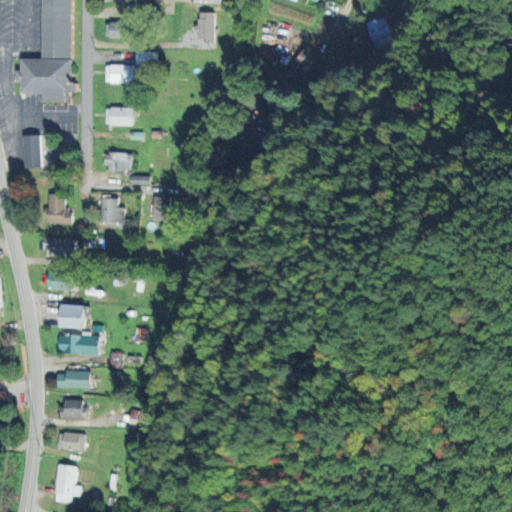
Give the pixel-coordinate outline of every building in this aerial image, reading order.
[(71,0),(42,0),(42,58),(20,58),(20,70),(15,70),(15,81),(21,81),(21,93),(43,93),(42,101),(68,102),(68,92),(75,92),(75,82),(71,82),(71,0)] [(214,41),(213,12),(197,12),(197,41),(214,41)] [(372,49),(391,46),(387,18),(368,21),(372,49)] [(106,22),(105,38),(133,39),(133,23),(106,22)] [(303,84),(321,60),(304,48),(287,72),(303,84)] [(135,65),(105,64),(105,83),(138,83),(139,65),(157,65),(157,51),(135,51),(135,65)] [(132,107),(105,107),(105,125),(131,125),(132,107)] [(41,167),(40,134),(23,135),(24,168),(41,167)] [(256,149),(238,140),(223,169),(241,178),(256,149)] [(131,153),(106,152),(105,171),(130,172),(131,153)] [(47,194),(47,223),(71,224),(71,209),(64,209),(64,194),(47,194)] [(168,220),(169,197),(154,196),(152,220),(168,220)] [(117,207),(117,198),(100,198),(100,224),(118,225),(118,230),(127,230),(128,218),(123,218),(124,208),(117,207)] [(42,254),(75,254),(75,238),(43,238),(42,254)] [(72,272),(47,271),(46,289),(72,290),(72,272)] [(83,328),(84,305),(60,304),(59,327),(83,328)] [(58,353),(98,354),(99,336),(59,334),(58,353)] [(90,371),(65,370),(65,374),(57,373),(56,387),(89,388),(90,371)] [(83,400),(62,399),(61,417),(86,418),(87,408),(82,407),(83,400)] [(149,411),(130,410),(129,429),(148,430),(149,411)] [(85,434),(59,432),(57,448),(83,451),(85,434)] [(72,496),(80,496),(81,486),(75,485),(76,466),(57,464),(54,501),(71,503),(72,496)]
